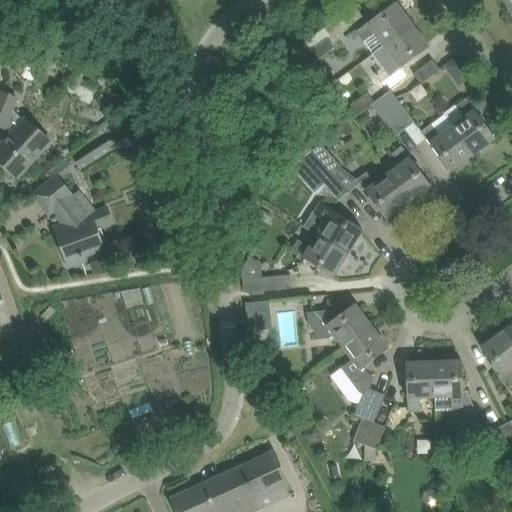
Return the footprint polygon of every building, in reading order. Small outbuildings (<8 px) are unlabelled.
[(385,46),(412,26),(395,3),(356,33),(364,43),(376,34),(385,46)] [(385,46),(373,55),(389,78),(429,48),(412,26),(385,46)] [(308,53),(315,63),(334,49),(327,39),(308,53)] [(433,61),(417,73),(414,75),(421,85),(440,70),(433,61)] [(381,99),(405,131),(414,124),(405,111),(391,92),(381,99)] [(1,93),(0,94),(0,127),(4,129),(5,128),(12,134),(0,146),(0,162),(18,179),(51,142),(25,119),(24,120),(12,110),(16,99),(1,93)] [(355,118),(372,106),(375,103),(367,94),(348,108),(355,118)] [(395,138),(405,131),(381,99),(375,103),(372,106),(386,125),(395,138)] [(456,107),(443,116),(452,128),(473,155),(495,138),(466,100),(456,107)] [(431,125),(421,133),(438,156),(450,172),(473,155),(452,128),(443,116),(431,125)] [(153,159),(149,144),(147,132),(107,139),(74,160),(80,170),(112,150),(139,146),(144,162),(153,159)] [(320,144),(311,152),(327,169),(336,161),(320,144)] [(400,166),(388,175),(408,203),(431,186),(402,147),(391,154),(400,166)] [(327,169),(311,152),(302,159),(318,177),(327,169)] [(54,213),(63,225),(54,229),(69,268),(85,263),(84,258),(104,250),(98,231),(115,224),(109,206),(96,211),(81,191),(73,197),(58,179),(73,167),(67,158),(47,175),(52,181),(34,196),(50,216),(54,213)] [(176,221),(159,162),(149,165),(166,224),(176,221)] [(408,203),(388,175),(376,185),(367,173),(357,180),(386,220),(408,203)] [(307,228),(319,235),(347,253),(362,230),(321,203),(315,214),(307,228)] [(347,253),(319,235),(311,248),(298,240),(291,251),(332,277),(347,253)] [(146,256),(143,245),(135,247),(139,258),(146,256)] [(103,259),(91,264),(95,275),(108,270),(103,259)] [(262,278),(243,280),(244,292),(290,287),(289,275),(262,278)] [(0,293),(0,324),(10,321),(0,293)] [(245,304),(248,331),(249,331),(248,327),(272,325),(269,301),(245,304)] [(335,335),(344,348),(371,328),(354,305),(331,322),(330,311),(307,314),(309,325),(320,339),(331,338),(335,335)] [(34,351),(25,326),(10,332),(18,356),(34,351)] [(363,394),(365,388),(370,390),(374,380),(364,368),(388,350),(371,328),(344,348),(353,360),(341,368),(360,393),(363,394)] [(511,369),(511,368),(511,343),(504,332),(482,349),(510,388),(511,386),(511,369)] [(69,354),(58,357),(62,370),(73,367),(69,354)] [(434,363),(436,412),(463,411),(469,424),(479,419),(468,396),(468,391),(463,392),(462,362),(434,363)] [(436,412),(434,363),(406,364),(408,413),(421,413),(420,398),(435,397),(435,412),(436,412)] [(362,420),(354,440),(366,445),(374,425),(362,420)] [(374,425),(366,445),(376,449),(385,427),(375,422),(374,425)] [(511,448),(511,435),(506,424),(485,435),(494,453),(506,451),(511,448)] [(274,451),(205,483),(218,511),(257,511),(260,511),(255,500),(290,484),(274,451)] [(218,511),(205,483),(170,499),(175,511),(218,511)] [(423,494),(422,498),(424,501),(427,503),(430,504),(434,502),(436,499),(436,496),(434,492),(432,490),(428,490),(425,491),(423,494)] [(349,506),(361,506),(362,491),(349,491),(349,506)]
